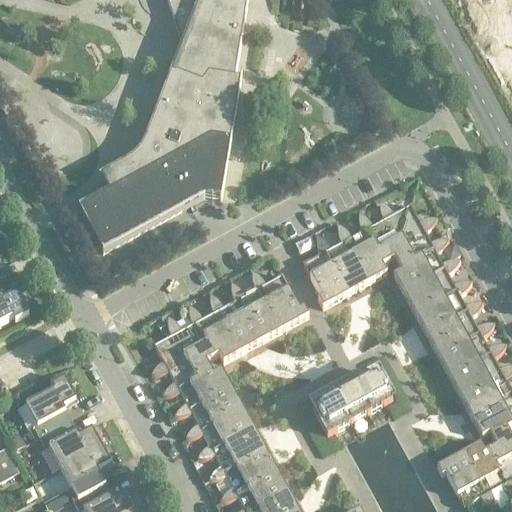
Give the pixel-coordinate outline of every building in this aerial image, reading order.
[(164,0),(181,48),(145,143),(144,146),(142,149),(140,153),(138,155),(137,157),(133,160),(130,163),(127,165),(125,166),(104,177),(105,179),(105,178),(113,192),(137,237),(204,201),(221,204),(241,83),(240,82),(239,83),(235,83),(248,0),(164,0)] [(137,237),(113,192),(78,212),(102,256),(137,237)] [(383,224),(372,230),(367,233),(385,267),(395,262),(410,210),(393,219),(391,216),(390,215),(389,213),(387,211),(385,209),(383,209),(381,208),(380,207),(380,209),(379,211),(379,214),(380,217),(380,219),(381,221),(382,224),(383,224)] [(419,226),(410,210),(395,262),(400,271),(434,253),(431,247),(425,237),(427,236),(429,234),(431,233),(432,231),(434,229),(435,228),(436,226),(437,224),(433,223),(431,223),(428,223),(425,224),(422,225),(419,226)] [(362,236),(351,242),(346,245),(364,278),(360,280),(365,289),(387,277),(382,269),(385,267),(367,233),(372,230),(370,227),(369,226),(368,224),(365,222),(363,221),(361,220),(359,218),(358,220),(358,223),(358,225),(359,228),(359,230),(360,232),(361,235),(362,236)] [(341,248),(330,253),(325,256),(343,290),(339,292),(344,300),(365,289),(360,280),(364,278),(346,245),(351,242),(351,241),(349,239),(348,237),(346,235),(344,233),(342,232),(341,231),(338,230),(337,232),(337,234),(337,236),(337,238),(338,240),(339,243),(340,246),(341,248)] [(319,259),(303,268),(321,301),(317,303),(322,312),(344,300),(339,292),(343,290),(325,256),(330,253),(328,251),(327,249),(325,247),(323,245),(321,244),(320,243),(317,241),(316,243),(316,246),(316,248),(317,251),(317,253),(318,255),(319,258),(319,259)] [(433,246),(431,247),(434,253),(400,271),(401,274),(393,279),(405,301),(414,296),(412,292),(445,274),(442,269),(437,258),(438,257),(440,256),(442,254),(443,253),(445,251),(447,249),(448,247),(448,245),(444,244),(442,244),(440,244),(436,245),(433,246)] [(444,268),(442,269),(445,274),(412,292),(414,296),(405,301),(417,322),(425,317),(423,313),(457,295),(454,290),(448,279),(451,278),(452,276),(454,275),(455,274),(456,272),(458,270),(459,268),(460,266),(456,265),(453,265),(451,266),(447,266),(444,268)] [(254,293),(255,294),(260,292),(278,325),(282,323),(287,332),(308,320),(303,311),(300,313),(282,280),(265,289),(264,286),(263,285),(261,283),(260,281),(258,280),(256,279),(254,278),(252,277),(252,279),(251,281),(251,283),(252,286),(252,288),(253,290),(254,293)] [(456,288),(454,290),(457,295),(423,313),(425,317),(417,322),(428,343),(437,338),(435,334),(468,316),(465,311),(460,300),(461,299),(463,298),(466,296),(467,294),(468,293),(469,291),(471,289),(471,287),(469,286),(467,286),(463,287),(459,288),(456,288)] [(233,304),(234,306),(239,303),(257,337),(261,335),(266,343),(287,332),(282,323),(278,325),(260,292),(255,294),(244,300),(243,298),(242,296),(240,294),(238,293),(237,291),(235,290),(233,289),(231,288),(230,291),(230,292),(230,294),(231,297),(231,299),(232,301),(233,304)] [(4,303),(0,295),(0,327),(12,321),(15,325),(29,318),(17,296),(4,303)] [(212,316),(213,317),(218,315),(236,348),(240,346),(245,355),(266,343),(261,335),(257,337),(239,303),(234,306),(223,312),(222,309),(220,308),(219,306),(217,304),(215,303),(213,302),(210,300),(209,302),(209,304),(209,307),(210,309),(210,312),(211,314),(212,316)] [(468,310),(465,311),(468,316),(435,334),(437,338),(428,343),(435,356),(444,352),(446,355),(480,337),(483,342),(485,341),(487,340),(488,338),(490,336),(491,335),(493,333),(494,331),(494,329),(492,329),(490,328),(486,329),(484,329),(482,330),(479,331),(477,332),(471,321),(473,320),(475,318),(477,317),(478,315),(480,313),(481,311),(483,309),(483,308),(481,307),(478,307),(475,307),(474,308),(471,308),(469,309),(468,310)] [(191,327),(192,329),(197,326),(215,360),(219,358),(223,367),(245,355),(240,346),(236,348),(218,315),(213,317),(202,323),(200,320),(199,319),(197,317),(196,316),(195,315),(192,313),(189,311),(188,313),(188,316),(188,318),(189,321),(189,323),(190,325),(191,327)] [(171,340),(154,350),(206,365),(215,360),(197,326),(192,329),(181,335),(180,332),(178,330),(176,328),(175,327),(173,326),(171,324),(168,323),(167,325),(167,327),(167,330),(168,332),(168,334),(169,336),(170,339),(171,340)] [(163,325),(157,328),(162,337),(168,334),(163,325)] [(444,352),(435,356),(447,377),(456,373),(458,376),(491,358),(494,363),(495,363),(497,362),(498,361),(500,359),(502,357),(503,355),(504,353),(505,352),(506,350),(502,349),(498,350),(495,350),(493,351),(491,351),(488,353),(483,342),(480,337),(446,355),(444,352)] [(206,365),(154,350),(163,367),(161,368),(159,369),(157,371),(156,372),(155,374),(153,376),(152,377),(151,380),(155,380),(157,380),(160,380),(163,380),(166,379),(169,377),(174,388),(177,393),(211,374),(206,365)] [(456,373),(447,377),(459,398),(467,394),(469,397),(503,379),(506,384),(507,383),(509,382),(511,381),(511,379),(511,370),(511,371),(509,371),(505,372),(503,373),(500,374),(494,363),(491,358),(458,376),(456,373)] [(213,377),(211,374),(177,393),(174,388),(170,390),(168,392),(167,394),(165,396),(164,398),(163,399),(162,401),(166,402),(168,402),(171,401),(174,401),(176,400),(179,399),(180,398),(186,409),(189,414),(222,396),(224,399),(233,395),(221,373),(213,377)] [(378,377),(355,389),(371,417),(393,405),(378,377)] [(467,394),(459,398),(470,420),(479,415),(481,419),(511,401),(511,394),(511,395),(506,384),(503,379),(469,397),(467,394)] [(32,431),(39,443),(71,425),(63,411),(75,404),(64,382),(50,389),(52,394),(25,409),(36,429),(32,431)] [(371,417),(355,389),(334,401),(349,428),(371,417)] [(245,416),(233,395),(224,399),(222,396),(189,414),(186,409),(182,411),(180,413),(179,414),(177,416),(176,418),(175,421),(174,422),(176,422),(178,423),(181,422),(183,422),(186,422),(188,421),(192,419),(197,430),(200,435),(234,417),(236,420),(245,416)] [(349,428),(334,401),(312,413),(327,441),(349,428)] [(479,415),(470,420),(482,441),(490,437),(492,440),(511,428),(511,401),(481,419),(479,415)] [(256,437),(245,416),(236,420),(234,417),(200,435),(197,430),(195,431),(194,432),(192,434),(191,435),(189,437),(188,438),(186,442),(186,443),(188,444),(190,444),(193,444),(195,443),(199,442),(201,441),(203,440),(209,451),(212,456),(245,438),(247,441),(256,437)] [(79,440),(71,425),(39,443),(45,455),(49,452),(60,472),(101,450),(92,433),(79,440)] [(511,428),(492,440),(497,449),(511,453),(511,428)] [(264,450),(256,437),(247,441),(245,438),(212,456),(209,451),(207,452),(205,454),(203,455),(202,457),(200,459),(199,460),(198,462),(197,464),(199,465),(202,465),(206,464),(209,464),(212,463),(215,461),(220,472),(219,473),(216,475),(214,476),(213,478),(211,480),(210,481),(210,483),(209,485),(212,486),(215,486),(217,485),(221,485),(224,483),(226,482),(223,477),(257,459),(255,455),(264,450)] [(15,439),(11,441),(17,451),(25,446),(22,439),(15,439)] [(480,448),(458,459),(463,468),(467,466),(485,500),(490,497),(501,491),(503,494),(504,495),(505,496),(507,498),(509,499),(511,501),(511,485),(506,488),(488,454),(484,456),(480,448)] [(511,453),(497,449),(488,454),(506,488),(511,485),(511,484),(511,453)] [(110,467),(101,450),(60,472),(71,492),(67,494),(73,506),(105,488),(97,474),(110,467)] [(275,471),(264,450),(255,455),(257,459),(223,477),(226,482),(232,493),(231,494),(228,495),(226,497),(225,498),(223,500),(222,503),(221,505),(220,506),(224,507),(227,507),(229,507),(232,506),(234,505),(237,504),(238,503),(235,498),(268,480),(266,476),(275,471)] [(0,485),(17,477),(5,455),(0,457),(0,485)] [(463,468),(458,459),(437,471),(442,480),(445,478),(463,511),(480,502),(481,504),(482,506),(484,508),(486,510),(488,511),(493,511),(494,511),(494,510),(494,507),(493,506),(493,504),(492,501),(491,499),(490,497),(485,500),(467,466),(463,468)] [(287,493),(275,471),(266,476),(268,480),(235,498),(238,503),(242,511),(259,511),(280,501),(278,497),(287,493)] [(113,503),(105,488),(73,506),(76,511),(134,511),(126,496),(113,503)] [(297,511),(287,493),(278,497),(280,501),(259,511),(297,511)] [(57,511),(52,503),(45,507),(47,511),(57,511)]
